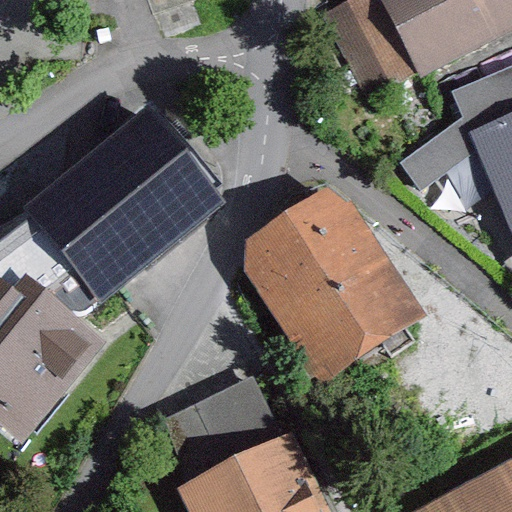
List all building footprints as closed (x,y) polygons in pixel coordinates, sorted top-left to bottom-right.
[(511,0),(382,0),(327,28),(371,113),(511,41),(511,0)] [(511,93),(453,119),(511,258),(511,93)] [(46,230),(0,267),(0,289),(20,308),(33,292),(82,334),(126,307),(117,292),(220,210),(159,133),(38,219),(46,230)] [(348,203),(254,264),(333,387),(428,326),(348,203)] [(0,416),(29,442),(105,354),(82,334),(33,292),(20,308),(0,289),(0,416)] [(223,475),(288,445),(260,385),(196,415),(223,475)] [(330,511),(302,450),(192,502),(197,511),(330,511)] [(511,511),(511,484),(459,511),(511,511)]
